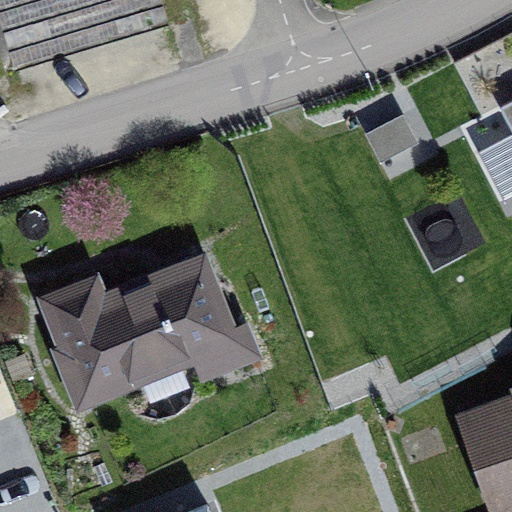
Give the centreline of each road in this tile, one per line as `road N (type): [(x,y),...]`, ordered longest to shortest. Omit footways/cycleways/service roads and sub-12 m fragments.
road 1 (residential): [(0,166),(308,77)]
road 2 (residential): [(308,77),(449,22),(483,0)]
